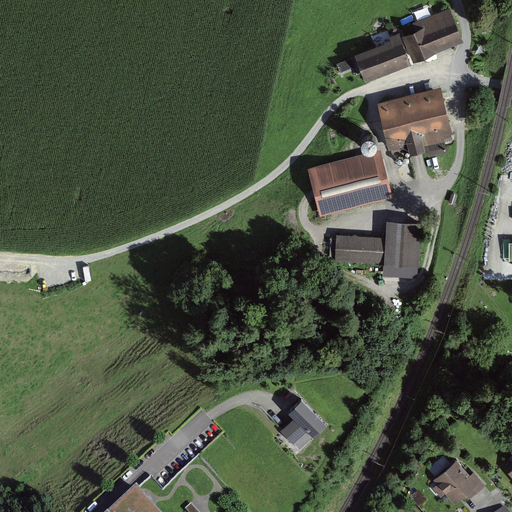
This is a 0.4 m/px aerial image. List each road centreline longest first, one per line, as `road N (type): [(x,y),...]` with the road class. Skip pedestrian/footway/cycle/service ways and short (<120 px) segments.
road 1 (track): [(458,77),(409,78),(349,94),(266,183),(162,236),(88,259),(0,257)]
road 2 (track): [(310,200),(307,231),(345,279),(393,292),(414,286),(458,165),(458,77)]
road 3 (track): [(307,231),(454,177)]
road 4 (residential): [(98,511),(206,416)]
